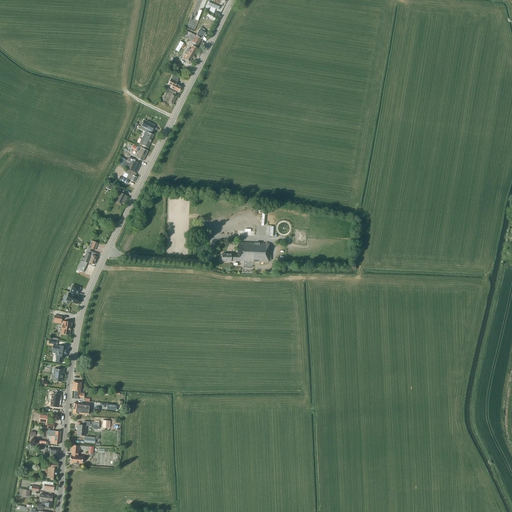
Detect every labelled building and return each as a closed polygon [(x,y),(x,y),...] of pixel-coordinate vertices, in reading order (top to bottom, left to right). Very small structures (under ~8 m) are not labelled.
[(185,59),(190,62),(192,58),(193,59),(195,57),(193,56),(197,49),(195,47),(197,45),(201,39),(193,34),(189,41),(190,41),(189,44),(192,46),(189,53),(187,51),(185,54),(187,56),(185,59)] [(178,92),(181,87),(176,84),(178,80),(172,77),(168,85),(171,86),(170,88),(178,92)] [(163,93),(167,95),(164,101),(172,105),(177,96),(175,95),(176,93),(165,87),(163,93)] [(149,130),(151,131),(154,125),(143,120),(141,126),(149,130)] [(145,132),(139,144),(148,148),(154,136),(150,134),(148,133),(145,132)] [(143,161),(147,151),(141,148),(136,158),(143,161)] [(120,157),(117,163),(123,166),(126,160),(120,157)] [(131,170),(135,172),(139,164),(135,162),(131,170)] [(136,175),(136,174),(126,169),(124,173),(128,175),(126,178),(134,182),(136,177),(135,177),(136,175)] [(108,182),(105,188),(111,190),(114,185),(108,182)] [(117,191),(113,200),(116,202),(121,204),(122,202),(124,203),(127,196),(120,193),(117,191)] [(97,257),(98,254),(90,251),(91,249),(95,251),(97,243),(93,242),(92,244),(91,243),(89,247),(88,247),(84,257),(82,257),(81,261),(80,260),(79,265),(78,265),(76,269),(83,272),(85,268),(86,268),(87,263),(88,263),(91,257),(89,263),(94,265),(97,257)] [(268,263),(268,257),(269,251),(269,244),(238,242),(237,255),(222,254),(221,262),(231,262),(231,261),(268,263)] [(72,285),(69,293),(66,300),(77,304),(79,297),(77,296),(80,288),(72,285)] [(70,335),(72,323),(63,321),(62,325),(61,330),(62,330),(61,334),(70,335)] [(56,356),(55,362),(62,363),(63,357),(66,358),(67,347),(59,346),(53,346),(52,351),(58,352),(57,356),(56,356)] [(52,381),(53,381),(62,382),(64,368),(58,368),(57,369),(55,369),(54,369),(53,370),(52,372),(53,374),(52,381)] [(73,381),(72,390),(75,391),(74,398),(80,399),(80,398),(83,399),(84,393),(80,393),(81,382),(73,381)] [(39,422),(47,423),(48,416),(40,414),(39,422)] [(89,426),(90,422),(83,421),(83,425),(78,425),(77,435),(84,436),(85,426),(89,426)] [(59,444),(60,432),(52,431),(51,443),(54,443),(54,444),(59,444)] [(83,457),(77,456),(78,452),(79,452),(79,446),(72,446),(72,445),(71,445),(71,452),(72,452),(71,456),(70,455),(70,462),(82,464),(83,457)] [(58,457),(58,449),(50,449),(46,448),(45,454),(50,455),(49,456),(58,457)] [(57,468),(58,463),(48,462),(48,467),(48,468),(45,467),(45,473),(47,473),(47,478),(50,478),(50,479),(55,480),(57,468)] [(53,491),(54,485),(53,485),(53,483),(42,481),(42,484),(44,485),(43,490),(53,491)] [(42,500),(41,504),(38,504),(37,509),(43,509),(43,508),(51,509),(52,501),(45,500),(45,501),(42,500)]
